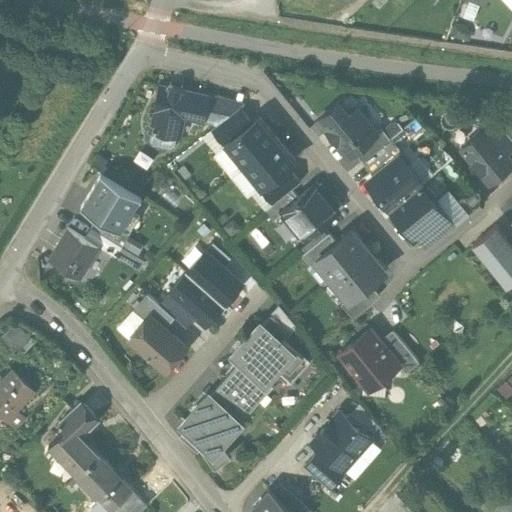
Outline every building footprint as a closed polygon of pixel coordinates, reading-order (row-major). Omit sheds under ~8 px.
[(207,97),(161,87),(152,130),(179,136),(183,116),(203,121),(207,97)] [(243,104),(207,97),(203,121),(219,124),(240,107),(243,104)] [(340,102),(318,120),(348,156),(354,151),(377,132),(376,131),(357,108),(350,114),(340,102)] [(253,122),(240,107),(219,124),(212,129),(225,146),(227,144),(227,143),(253,122)] [(260,116),(253,122),(227,143),(227,144),(244,165),(278,138),(260,116)] [(511,138),(496,121),(485,129),(506,154),(511,149),(511,138)] [(376,131),(377,132),(354,151),(363,161),(391,138),(381,127),(376,131)] [(473,139),(462,148),(489,182),(511,162),(511,161),(506,154),(485,129),(483,131),(479,130),(473,135),(473,139)] [(295,159),(278,138),(244,165),(261,186),(262,187),(288,166),(295,159)] [(391,138),(363,161),(374,175),(399,155),(399,156),(403,153),(391,138)] [(399,155),(374,175),(368,180),(390,208),(421,183),(422,183),(399,156),(399,155)] [(301,181),(288,166),(262,187),(261,186),(259,187),(273,204),(291,188),(292,189),(301,181)] [(81,208),(97,218),(120,232),(140,198),(101,174),(81,208)] [(421,183),(390,208),(415,238),(421,233),(445,213),(437,204),(436,199),(435,195),(432,191),(428,189),(424,187),(421,183)] [(313,186),(299,198),(283,211),(284,212),(304,237),(337,210),(328,200),(324,199),(313,186)] [(292,189),(291,188),(273,204),(265,210),(273,220),(284,212),(283,211),(299,198),(292,189)] [(445,213),(421,233),(429,243),(453,223),(445,213)] [(97,218),(91,228),(122,247),(128,237),(120,232),(97,218)] [(511,244),(496,225),(473,244),(507,286),(511,281),(511,244)] [(68,229),(49,260),(79,278),(98,247),(84,239),(68,229)] [(91,229),(84,239),(98,247),(115,257),(121,247),(91,229)] [(337,242),(315,260),(316,261),(332,280),(369,249),(353,229),(337,242)] [(329,233),(301,255),(310,266),(316,261),(315,260),(337,242),(329,233)] [(369,249),(332,280),(347,299),(348,300),(369,282),(385,269),(369,249)] [(187,271),(223,303),(241,282),(206,251),(187,271)] [(187,271),(170,291),(196,315),(206,323),(223,303),(187,271)] [(369,282),(348,300),(347,299),(341,304),(353,319),(370,305),(380,295),(369,282)] [(159,304),(174,317),(186,327),(196,315),(170,291),(159,304)] [(133,310),(145,320),(150,314),(165,328),(174,317),(159,304),(147,293),(133,310)] [(279,304),(261,324),(280,340),(283,336),(286,338),(297,326),(279,304)] [(145,320),(129,338),(147,354),(146,355),(149,357),(150,356),(165,369),(186,346),(165,328),(150,314),(145,320)] [(265,380),(275,368),(291,382),(310,360),(286,338),(283,336),(280,340),(261,324),(244,344),(235,354),(234,354),(241,359),(265,380)] [(370,327),(339,353),(363,381),(376,383),(399,364),(400,363),(381,340),(370,327)] [(381,340),(400,363),(399,364),(405,372),(418,361),(393,330),(381,340)] [(235,354),(244,344),(238,339),(229,349),(235,354)] [(265,380),(241,359),(209,395),(239,421),(258,400),(265,392),(272,385),(265,380)] [(13,367),(0,381),(0,415),(4,419),(34,388),(13,367)] [(506,396),(511,390),(511,373),(497,386),(506,396)] [(199,406),(208,396),(203,391),(194,401),(199,406)] [(270,397),(265,392),(258,400),(263,405),(270,397)] [(205,444),(201,449),(215,467),(231,455),(221,442),(239,421),(209,395),(208,396),(199,406),(183,425),(187,428),(205,444)] [(296,398),(281,396),(280,407),(294,409),(296,398)] [(50,444),(78,474),(100,453),(83,435),(99,420),(81,401),(61,421),(67,428),(50,444)] [(337,412),(310,442),(319,450),(341,469),(368,439),(337,412)] [(187,428),(179,437),(197,453),(201,449),(205,444),(187,428)] [(344,472),(341,469),(319,450),(303,467),(328,490),(344,472)] [(100,453),(78,474),(111,507),(115,504),(131,488),(133,486),(100,453)] [(131,488),(115,504),(122,511),(126,511),(141,498),(131,488)] [(252,509),(255,511),(295,511),(270,489),(252,509)] [(511,511),(511,502),(506,499),(498,511),(511,511)]
